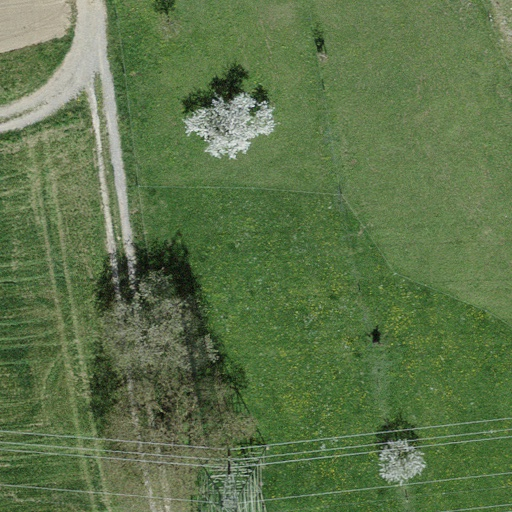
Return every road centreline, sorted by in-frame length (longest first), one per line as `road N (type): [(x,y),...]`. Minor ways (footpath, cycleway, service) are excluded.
road 1 (track): [(162,511),(94,52)]
road 2 (track): [(91,0),(94,52),(66,89),(29,114),(0,119)]
